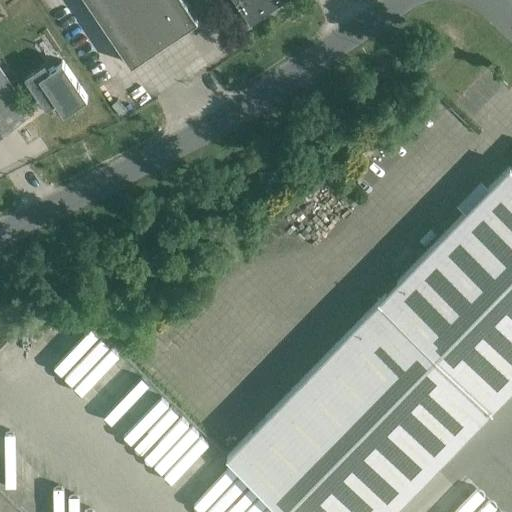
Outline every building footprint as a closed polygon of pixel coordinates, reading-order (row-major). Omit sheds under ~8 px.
[(10,0),(0,5),(0,51),(0,52),(35,36),(23,11),(27,10),(22,0),(10,0)] [(87,0),(131,65),(198,20),(184,0),(87,0)] [(236,0),(250,20),(280,0),(236,0)] [(44,104),(46,107),(56,101),(64,112),(87,97),(63,60),(49,69),(44,62),(35,68),(25,76),(44,104)] [(0,66),(0,133),(31,113),(0,66)] [(511,166),(510,165),(490,186),(380,299),(378,297),(378,298),(379,299),(227,455),(285,511),(389,511),(491,408),(493,409),(492,408),(511,386),(511,166)]
